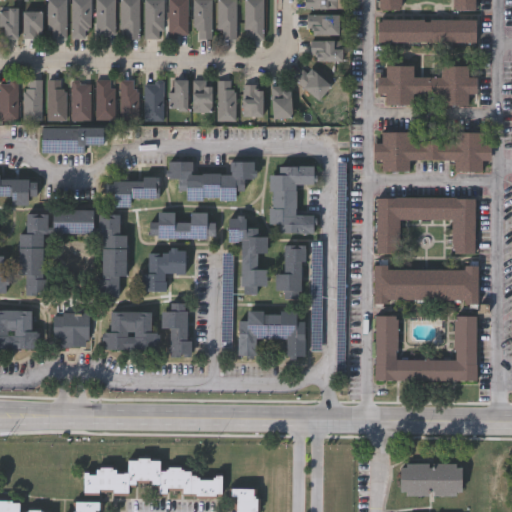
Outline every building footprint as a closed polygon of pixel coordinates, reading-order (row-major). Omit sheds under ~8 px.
[(65,0),(65,38),(47,38),(47,0),(65,0)] [(71,38),(71,0),(88,0),(88,38),(71,38)] [(113,0),(113,36),(94,36),(94,0),(113,0)] [(137,0),(137,38),(120,38),(120,0),(137,0)] [(143,38),(143,0),(162,0),(162,38),(143,38)] [(186,0),(186,36),(167,36),(167,0),(186,0)] [(210,0),(210,38),(192,38),(192,0),(210,0)] [(235,0),(235,38),(217,38),(217,0),(235,0)] [(262,0),(262,39),(244,39),(244,0),(262,0)] [(304,8),(304,0),(336,0),(336,8),(304,8)] [(475,0),(475,10),(453,10),(453,0),(401,0),(401,9),(379,9),(379,0),(475,0)] [(16,38),(0,38),(0,8),(16,8),(16,38)] [(40,38),(20,38),(20,11),(40,11),(40,38)] [(337,14),(337,35),(307,35),(307,14),(337,14)] [(475,19),(475,42),(378,42),(378,19),(475,19)] [(340,40),(340,61),(309,61),(309,40),(340,40)] [(316,100),(294,78),(307,65),(329,86),(316,100)] [(413,65),(413,76),(441,77),(441,65),(468,66),(468,76),(477,76),(477,94),(468,94),(468,105),(440,105),(441,94),(413,93),(412,105),(385,105),(385,94),(377,94),(377,76),(385,76),(385,65),(413,65)] [(41,120),(22,120),(22,79),(41,79),(41,120)] [(46,79),(63,79),(63,120),(46,120),(46,79)] [(94,79),(113,79),(113,119),(94,119),(94,79)] [(119,79),(137,79),(137,120),(119,120),(119,79)] [(186,79),(186,110),(169,110),(169,79),(186,79)] [(191,111),(191,79),(210,79),(210,111),(191,111)] [(216,120),(216,80),(234,80),(234,120),(216,120)] [(0,120),(0,81),(17,81),(17,120),(0,120)] [(70,120),(70,81),(89,81),(89,120),(70,120)] [(143,81),(162,81),(162,120),(143,120),(143,81)] [(261,116),(241,116),(241,85),(261,85),(261,116)] [(289,118),(271,118),(271,85),(289,85),(289,118)] [(85,155),(85,147),(109,147),(109,129),(42,129),(42,154),(85,155)] [(410,139),(454,140),(454,131),(481,131),(481,142),(491,143),(491,161),(485,161),(484,172),(454,171),(455,160),(409,159),(409,170),(381,170),(381,159),(373,159),(373,142),(381,142),(381,131),(410,131),(410,139)] [(235,199),(185,199),(185,191),(178,191),(178,178),(169,178),(169,160),(192,161),(192,173),(229,173),(229,161),(255,161),(254,178),(244,178),(244,190),(235,190),(235,199)] [(270,232),(271,174),(277,174),(277,165),(314,166),(314,183),(296,183),(295,214),(314,215),(313,233),(270,232)] [(29,202),(0,201),(0,176),(37,177),(36,197),(29,196),(29,202)] [(159,197),(130,197),(130,206),(112,206),(112,178),(159,179),(159,197)] [(474,253),(451,253),(452,219),(399,218),(399,253),(376,253),(376,197),(475,197),(474,253)] [(94,234),(53,234),(53,210),(94,210),(94,234)] [(207,212),(206,222),(215,222),(215,239),(156,237),(157,211),(175,212),(175,220),(189,221),(189,212),(207,212)] [(18,277),(19,233),(25,233),(25,212),(46,213),(44,295),(24,294),(25,277),(18,277)] [(126,275),(119,275),(119,296),(98,296),(99,213),(120,214),(120,234),(127,234),(126,275)] [(242,241),(228,241),(228,216),(246,216),(246,226),(259,226),(259,236),(267,236),(267,254),(258,254),(258,264),(266,264),(266,285),(256,285),(256,293),(242,293),(242,241)] [(304,244),(302,291),(278,290),(280,244),(304,244)] [(145,250),(185,250),(185,273),(165,273),(165,290),(145,290),(145,250)] [(477,302),(373,300),(374,267),(464,268),(464,265),(478,265),(477,302)] [(170,356),(170,328),(161,328),(162,311),(169,311),(169,303),(189,303),(188,357),(170,356)] [(0,310),(33,310),(33,330),(40,330),(39,348),(0,348),(0,310)] [(153,311),(153,350),(101,349),(101,331),(110,331),(110,311),(153,311)] [(305,357),(285,357),(285,339),(255,339),(255,356),(237,356),(237,320),(247,320),(247,312),(297,312),(297,320),(304,320),(305,357)] [(53,346),(53,313),(90,313),(90,346),(53,346)] [(476,316),(475,381),(374,381),(375,315),(397,315),(396,359),(452,360),(452,316),(476,316)] [(218,497),(156,495),(156,485),(126,484),(126,495),(81,494),(82,469),(125,471),(126,458),(157,459),(157,469),(219,471),(218,497)] [(461,495),(400,495),(400,463),(461,463),(461,495)] [(226,511),(226,505),(227,505),(227,487),(255,488),(255,511),(226,511)] [(0,511),(0,501),(17,501),(17,511),(48,511),(0,511)] [(71,511),(71,501),(98,502),(98,511),(71,511)]
